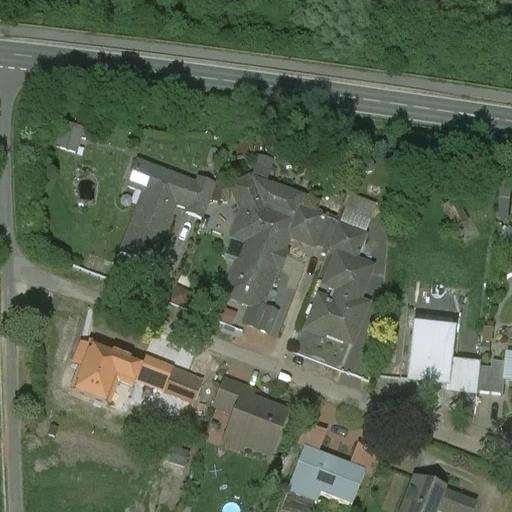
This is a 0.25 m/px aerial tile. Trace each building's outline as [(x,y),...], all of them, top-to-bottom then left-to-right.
[(83,151),(88,126),(68,122),(64,148),(83,151)] [(191,186),(137,165),(127,189),(155,200),(149,215),(137,211),(119,256),(151,268),(174,207),(182,210),(191,186)] [(303,198),(253,181),(253,180),(232,189),(242,213),(233,238),(254,247),(240,282),(236,281),(230,299),(252,307),(259,310),(266,293),(265,292),(274,270),(277,271),(283,255),(280,254),(287,236),(312,246),(322,219),(299,210),(303,198)] [(213,188),(198,182),(185,216),(200,222),(213,188)] [(337,225),(322,219),(312,246),(313,245),(326,250),(337,225)] [(367,236),(337,225),(326,250),(338,255),(357,262),(367,236)] [(343,293),(337,309),(319,302),(309,329),(328,336),(327,339),(342,345),(343,342),(350,345),(365,308),(359,305),(357,301),(369,270),(356,265),(357,262),(338,255),(325,287),(343,293)] [(259,310),(252,307),(244,326),(258,331),(266,312),(259,310)] [(451,336),(414,332),(409,384),(445,388),(451,336)] [(139,371),(83,348),(73,371),(82,375),(73,395),(106,409),(116,386),(130,392),(139,371)] [(507,366),(492,365),(492,372),(489,397),(503,398),(507,366)] [(479,370),(454,367),(451,393),(476,396),(479,370)] [(492,372),(479,370),(476,395),(489,397),(492,372)] [(202,388),(174,377),(166,396),(194,407),(202,388)] [(253,397),(224,385),(214,411),(234,419),(241,401),(249,404),(253,397)] [(249,404),(241,401),(234,419),(225,442),(269,459),(285,418),(249,404)] [(325,439),(304,431),(297,450),(305,453),(318,458),(325,439)] [(381,459),(357,450),(349,470),(365,476),(372,479),(381,459)] [(318,458),(305,453),(288,497),(317,507),(320,498),(352,510),(365,476),(349,470),(318,458)] [(415,483),(404,511),(474,511),(476,509),(444,497),(445,495),(415,483)]
